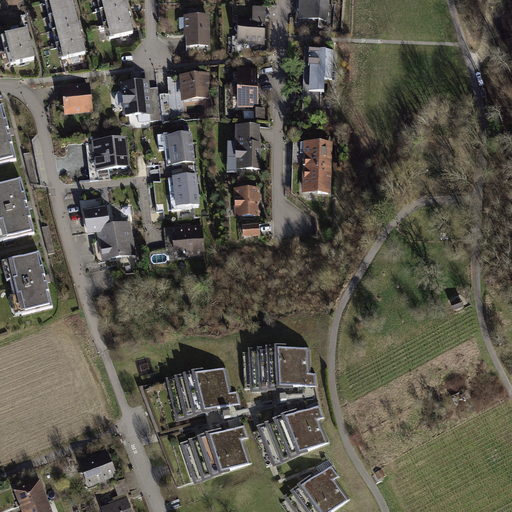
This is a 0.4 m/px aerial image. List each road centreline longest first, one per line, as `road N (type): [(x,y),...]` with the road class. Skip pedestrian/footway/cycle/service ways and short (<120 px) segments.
road 1 (residential): [(162,511),(87,305),(41,117),(31,99),(0,86)]
road 2 (residential): [(475,202),(430,202),(402,213),(372,248),(337,318),(332,385),(342,427),(386,511)]
road 3 (residential): [(283,223),(283,0)]
road 4 (residential): [(475,202),(483,112),(451,0)]
road 5 (residential): [(511,392),(486,335),(476,284),(475,202)]
